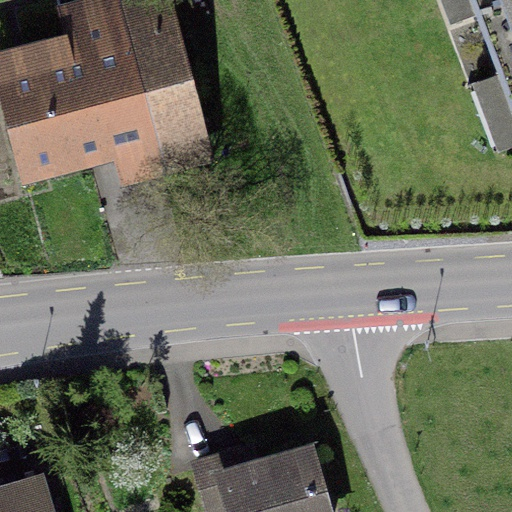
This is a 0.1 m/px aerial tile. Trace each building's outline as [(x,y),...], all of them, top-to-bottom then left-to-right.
[(121,0),(112,2),(147,138),(199,124),(168,0),(121,0)] [(511,0),(475,0),(511,95),(511,0)] [(0,101),(19,173),(147,138),(112,2),(57,17),(69,63),(0,82),(0,101)] [(207,511),(228,506),(229,511),(320,511),(304,455),(230,477),(225,459),(191,469),(203,511),(207,511)] [(0,511),(37,511),(27,475),(22,476),(25,488),(0,495),(0,511)]
